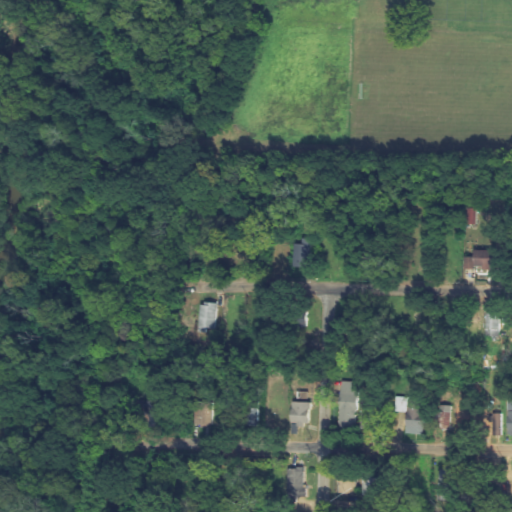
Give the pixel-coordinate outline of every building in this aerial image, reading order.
[(311,237),(294,237),(294,265),(311,265),(311,237)] [(498,248),(473,248),(473,257),(464,257),(464,267),(498,267),(498,248)] [(198,330),(215,330),(215,301),(198,300),(198,330)] [(289,305),(289,324),(306,324),(306,305),(289,305)] [(500,311),(485,311),(485,335),(500,335),(500,311)] [(339,426),(358,426),(358,380),(339,380),(339,426)] [(406,429),(425,429),(425,397),(406,397),(406,429)] [(161,420),(161,399),(141,399),(141,420),(161,420)] [(309,400),(291,400),(291,425),(309,425),(309,400)] [(213,401),(196,402),(196,425),(213,425),(213,401)] [(257,403),(246,403),(246,422),(257,422),(257,403)] [(436,427),(451,427),(451,403),(436,403),(436,427)] [(361,428),(377,428),(377,406),(361,406),(361,428)] [(500,411),(487,411),(487,433),(500,433),(500,411)] [(287,496),(305,496),(305,465),(287,465),(287,496)] [(452,468),(434,468),(434,494),(452,494),(452,468)] [(338,492),(358,492),(358,469),(338,469),(338,492)] [(380,494),(380,471),(363,471),(363,494),(380,494)]
